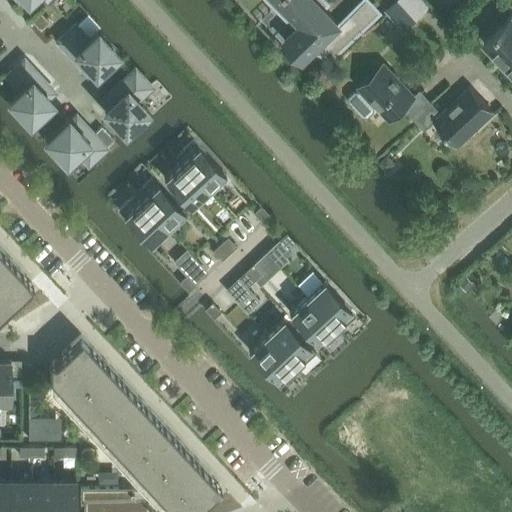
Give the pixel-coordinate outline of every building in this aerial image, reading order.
[(316,0),(268,0),(280,12),(292,0),(308,16),(285,39),(303,58),(314,46),(321,54),(343,33),(336,25),(339,22),(316,0)] [(421,0),(397,0),(387,10),(403,27),(427,5),(421,0)] [(40,10),(31,19),(41,29),(50,21),(40,10)] [(511,14),(484,40),(511,70),(511,14)] [(75,24),(57,40),(83,67),(87,62),(95,71),(118,50),(97,27),(87,37),(75,24)] [(18,87),(8,97),(29,119),(52,98),(44,90),(49,85),(24,58),(6,74),(18,87)] [(348,95),(348,100),(363,116),(368,116),(374,111),(374,106),(376,104),(389,118),(402,107),(413,119),(432,101),(420,89),(413,95),(383,63),(359,85),(361,88),(359,90),(354,90),(348,95)] [(138,97),(151,85),(135,68),(107,93),(112,98),(104,106),(124,128),(147,107),(138,97)] [(432,101),(413,119),(424,130),(434,120),(456,144),(492,110),(468,85),(440,110),(432,101)] [(68,115),(45,136),(66,158),(76,149),(88,162),(105,146),(80,119),(75,123),(68,115)] [(51,116),(44,123),(51,130),(58,123),(51,116)] [(95,131),(101,137),(106,143),(112,137),(101,126),(95,131)] [(178,152),(176,154),(208,189),(209,188),(225,173),(193,138),(178,152)] [(180,160),(163,175),(178,192),(191,205),(198,198),(208,189),(176,154),(175,155),(176,155),(180,160)] [(396,163),(387,154),(378,162),(387,172),(396,163)] [(153,175),(135,192),(168,226),(185,210),(153,175)] [(135,192),(118,208),(150,242),(168,226),(135,192)] [(260,204),(253,211),(262,220),(269,213),(260,204)] [(286,231),(279,238),(287,247),(294,241),(286,231)] [(227,235),(220,242),(228,251),(235,245),(227,235)] [(220,242),(213,249),(221,258),(228,251),(220,242)] [(0,246),(0,312),(33,282),(23,271),(0,246)] [(186,247),(173,259),(183,269),(195,256),(186,247)] [(252,263),(245,269),(254,278),(261,272),(252,263)] [(245,269),(238,276),(247,285),(254,278),(245,269)] [(312,269),(297,283),(307,293),(306,294),(338,329),(356,313),(323,278),(322,279),(312,269)] [(466,272),(459,279),(466,286),(473,280),(466,272)] [(186,273),(179,280),(188,289),(195,282),(186,273)] [(306,294),(288,310),(316,340),(333,324),(337,329),(338,329),(306,294)] [(212,300),(204,307),(213,316),(220,310),(212,300)] [(283,315),(265,332),(298,366),(315,350),(283,315)] [(265,332),(248,348),(280,382),(298,366),(265,332)] [(81,334),(49,364),(49,374),(144,477),(135,485),(80,485),(80,500),(83,500),(83,511),(158,511),(159,503),(164,498),(176,511),(190,511),(221,484),(220,484),(211,473),(210,473),(81,334)] [(0,399),(10,399),(10,374),(10,358),(0,358),(0,399)] [(10,358),(10,374),(21,374),(21,358),(10,358)] [(37,415),(37,386),(29,386),(28,386),(28,438),(49,438),(49,415),(37,415)] [(20,445),(20,455),(32,455),(32,445),(20,445)] [(44,455),(44,445),(32,445),(32,455),(44,455)] [(76,445),(64,445),(64,455),(76,455),(76,445)] [(10,511),(11,477),(0,476),(0,511),(10,511)] [(32,511),(32,477),(11,477),(10,511),(32,511)] [(54,511),(54,477),(32,477),(32,511),(54,511)] [(75,511),(76,477),(54,477),(54,511),(75,511)]
